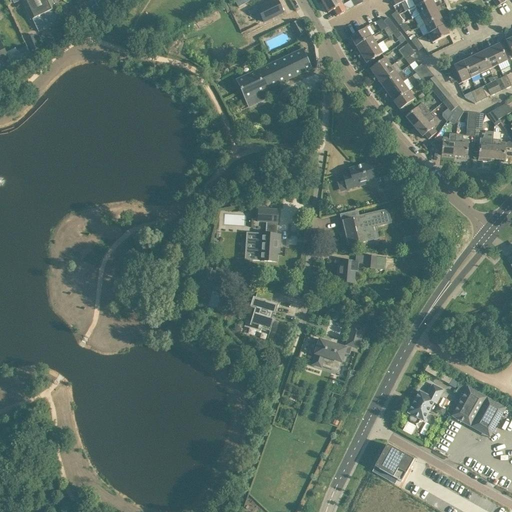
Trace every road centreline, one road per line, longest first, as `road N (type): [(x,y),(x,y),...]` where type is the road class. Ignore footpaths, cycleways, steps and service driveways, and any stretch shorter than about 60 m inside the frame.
road 1 (residential): [(296,346),(324,148),(326,39)]
road 2 (unclassified): [(490,229),(376,116),(326,39)]
road 3 (residential): [(369,424),(511,505)]
road 4 (tertiary): [(412,336),(490,229)]
